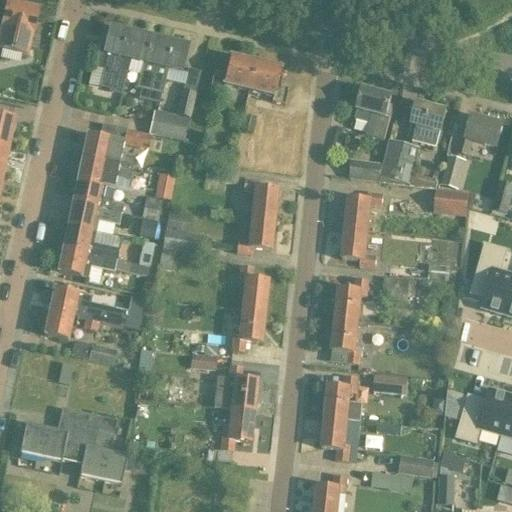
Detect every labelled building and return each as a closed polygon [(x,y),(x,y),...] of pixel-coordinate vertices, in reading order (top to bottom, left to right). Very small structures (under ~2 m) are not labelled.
[(7,7),(3,20),(0,19),(0,53),(25,60),(31,37),(37,14),(7,7)] [(121,98),(129,63),(135,38),(109,31),(105,51),(101,50),(96,71),(103,72),(99,89),(113,93),(112,96),(121,98)] [(160,44),(135,38),(129,63),(141,66),(136,90),(149,93),(160,44)] [(186,50),(160,44),(149,93),(161,96),(166,72),(180,75),(186,50)] [(211,85),(285,104),(288,91),(273,87),(278,69),(219,53),(211,85)] [(175,117),(189,121),(195,96),(194,96),(200,74),(187,71),(182,92),(181,92),(175,117)] [(362,91),(356,112),(354,123),(368,126),(365,138),(384,143),(393,108),(388,107),(391,98),(362,91)] [(416,105),(410,126),(406,144),(435,152),(445,113),(416,105)] [(188,122),(152,114),(147,137),(183,145),(188,122)] [(0,118),(0,149),(7,151),(13,121),(0,118)] [(471,119),(466,140),(459,138),(454,155),(467,158),(471,143),(495,150),(501,127),(471,119)] [(122,146),(109,143),(85,138),(80,162),(130,173),(133,159),(120,156),(122,148),(146,153),(150,138),(125,133),(122,146)] [(389,143),(383,167),(351,163),(349,182),(378,186),(435,192),(438,182),(413,176),(419,150),(389,143)] [(75,185),(104,191),(104,190),(113,192),(115,181),(128,184),(130,173),(80,162),(75,185)] [(454,182),(459,165),(445,162),(440,179),(454,182)] [(205,172),(204,184),(219,186),(221,174),(205,172)] [(169,204),(173,180),(157,177),(153,201),(169,204)] [(104,191),(75,185),(71,207),(119,218),(121,209),(111,206),(111,203),(102,201),(104,191)] [(276,194),(258,192),(259,187),(244,185),(242,198),(253,199),(251,223),(273,225),(276,194)] [(506,218),(511,195),(511,188),(500,185),(493,214),(506,218)] [(467,195),(436,193),(434,216),(465,219),(467,195)] [(348,200),(345,231),(367,234),(370,209),(381,210),(383,198),(367,196),(366,202),(348,200)] [(141,222),(157,224),(161,203),(144,201),(141,222)] [(71,207),(66,230),(89,235),(89,234),(95,236),(97,224),(117,228),(119,218),(71,207)] [(138,239),(154,242),(157,226),(141,223),(138,239)] [(251,223),(248,249),(237,248),(236,259),(251,260),(252,255),(269,256),(273,225),(251,223)] [(89,235),(66,230),(61,253),(115,264),(117,253),(87,246),(89,235)] [(367,234),(345,231),(342,262),(360,264),(359,270),(375,272),(376,260),(365,259),(367,234)] [(161,253),(173,255),(202,259),(205,239),(187,236),(165,233),(164,233),(161,253)] [(485,243),(473,285),(488,289),(483,308),(504,314),(511,287),(511,273),(501,270),(507,249),(485,243)] [(153,247),(143,245),(142,245),(137,268),(149,271),(153,247)] [(56,276),(87,283),(89,270),(102,272),(112,275),(115,264),(61,253),(56,276)] [(170,274),(173,255),(161,253),(158,272),(170,274)] [(427,269),(387,267),(386,280),(426,282),(427,269)] [(266,285),(250,283),(251,273),(240,271),(239,286),(244,287),(241,314),(263,316),(266,285)] [(408,283),(384,281),(382,302),(407,304),(407,301),(414,301),(416,284),(408,284),(408,283)] [(338,292),(335,323),(357,325),(360,299),(366,300),(368,284),(356,283),(354,294),(338,292)] [(419,292),(442,293),(443,284),(419,283),(419,292)] [(53,292),(48,315),(76,321),(97,326),(99,318),(99,314),(88,312),(90,300),(53,292)] [(119,299),(116,312),(141,317),(144,304),(119,299)] [(241,314),(238,341),(232,340),(231,355),(242,356),(244,345),(260,347),(263,316),(241,314)] [(76,321),(48,315),(43,339),(66,344),(69,332),(73,333),(76,321)] [(357,325),(335,323),(332,354),(348,356),(347,366),(358,368),(360,353),(354,352),(357,325)] [(115,354),(73,344),(69,359),(112,368),(115,354)] [(217,346),(197,344),(196,357),(216,359),(217,346)] [(216,360),(190,358),(189,371),(214,373),(216,360)] [(61,366),(57,386),(67,388),(68,388),(72,368),(61,366)] [(213,411),(230,413),(252,416),(256,385),(240,383),(241,373),(229,372),(228,383),(216,382),(213,411)] [(405,399),(407,381),(374,378),(372,395),(405,399)] [(345,380),(344,391),(328,389),(325,420),(347,423),(360,424),(362,407),(348,406),(349,396),(355,397),(357,381),(345,380)] [(465,406),(455,442),(480,449),(484,435),(499,439),(510,399),(488,393),(483,412),(465,406)] [(511,399),(510,399),(499,439),(511,442),(511,450),(510,457),(511,457),(511,399)] [(109,455),(113,438),(116,424),(61,412),(56,434),(25,427),(18,458),(60,467),(61,463),(81,468),(78,480),(119,489),(123,473),(146,478),(148,469),(132,466),(133,460),(109,455)] [(230,413),(228,430),(222,429),(220,455),(232,456),(233,445),(249,447),(252,416),(230,413)] [(336,464),(348,466),(350,450),(357,451),(360,424),(347,423),(325,420),(321,451),(337,453),(336,464)] [(400,459),(398,477),(431,481),(431,482),(438,483),(440,467),(433,466),(434,463),(400,459)] [(454,480),(439,479),(438,509),(453,509),(454,480)] [(317,489),(314,511),(337,511),(339,496),(344,497),(346,481),(334,480),(333,491),(317,489)]
